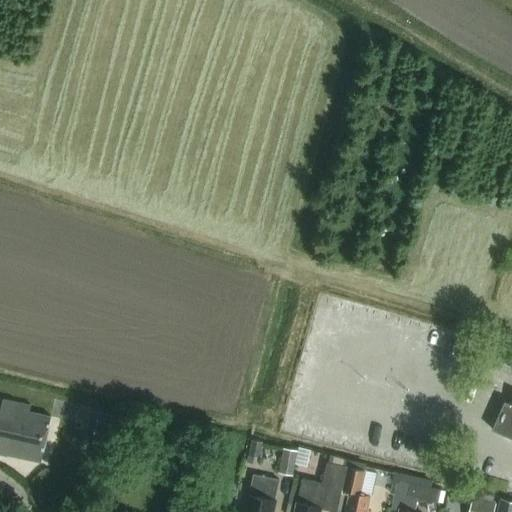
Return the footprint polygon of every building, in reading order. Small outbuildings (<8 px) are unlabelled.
[(511,349),(496,343),(483,372),(511,384),(511,349)] [(0,453),(34,461),(35,455),(42,456),(51,414),(28,409),(29,404),(0,397),(0,453)] [(511,438),(511,403),(505,401),(492,430),(511,438)] [(263,442),(252,440),(247,462),(258,464),(263,442)] [(298,451),(284,449),(279,472),(293,475),(298,451)] [(321,511),(322,509),(336,511),(337,511),(348,466),(328,462),(323,483),(303,478),(295,511),(321,511)] [(359,493),(365,470),(366,465),(351,462),(349,467),(343,491),(351,493),(351,492),(359,493)] [(395,473),(392,482),(399,484),(400,481),(402,474),(395,473)] [(275,500),(279,480),(254,475),(246,511),(273,511),(276,500),(275,500)] [(399,511),(398,511),(415,511),(418,499),(439,503),(439,502),(442,491),(429,488),(410,484),(400,481),(399,484),(394,508),(393,510),(399,511)] [(453,489),(450,500),(466,504),(469,492),(453,489)] [(351,493),(346,511),(367,511),(371,496),(359,493),(351,492),(351,493)] [(474,497),(470,511),(493,511),(496,503),(474,497)] [(511,511),(511,500),(501,498),(497,511),(511,511)]
